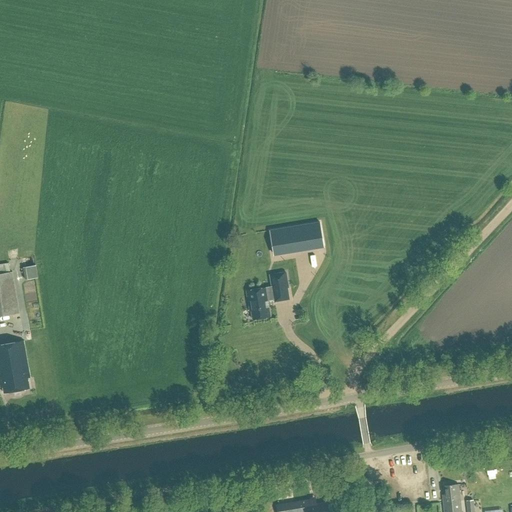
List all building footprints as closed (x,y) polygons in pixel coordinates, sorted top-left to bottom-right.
[(271,235),(272,228),(260,228),(260,220),(254,220),(254,227),(246,227),(246,235),(271,235)] [(322,224),(272,233),(276,257),(326,248),(322,224)] [(0,316),(20,313),(13,272),(0,273),(0,316)] [(272,290),(288,287),(286,272),(270,275),(272,290)] [(253,299),(248,299),(250,311),(251,311),(253,319),(270,316),(269,307),(267,307),(266,301),(275,300),(274,292),(267,293),(266,288),(251,290),(253,299)] [(263,339),(277,337),(276,329),(262,330),(263,339)] [(30,388),(28,378),(31,377),(26,341),(0,344),(0,387),(3,387),(4,393),(30,388)] [(389,361),(394,356),(390,353),(385,358),(389,361)] [(444,498),(445,511),(461,511),(459,485),(445,487),(446,498),(444,498)] [(316,505),(315,500),(277,506),(277,511),(308,511),(309,511),(308,511),(327,511),(326,503),(316,505)] [(467,511),(475,511),(474,500),(467,501),(467,511)]
